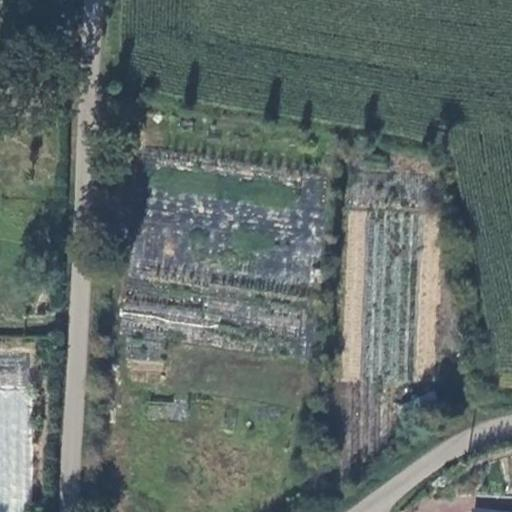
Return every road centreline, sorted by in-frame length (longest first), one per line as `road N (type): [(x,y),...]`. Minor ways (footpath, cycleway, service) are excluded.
road 1 (tertiary): [(69,511),(93,0)]
road 2 (tertiary): [(511,425),(474,435),(360,511)]
